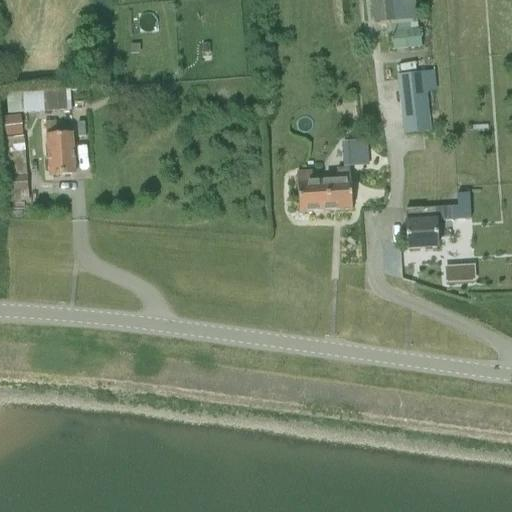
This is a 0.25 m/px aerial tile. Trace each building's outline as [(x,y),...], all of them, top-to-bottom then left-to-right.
[(372,0),(374,24),(415,20),(412,0),(372,0)] [(391,34),(392,50),(420,48),(419,31),(391,34)] [(422,57),(422,65),(436,64),(435,56),(422,57)] [(419,73),(397,76),(404,134),(426,131),(419,73)] [(72,111),(70,93),(70,92),(9,97),(10,116),(72,111)] [(3,138),(22,136),(19,115),(0,118),(3,138)] [(51,177),(54,177),(77,175),(74,136),(58,137),(57,123),(47,124),(51,177)] [(5,140),(8,180),(10,203),(29,202),(28,191),(30,191),(26,138),(5,140)] [(336,182),(329,182),(330,212),(353,211),(352,182),(352,172),(336,172),(336,182)] [(307,174),(299,174),(301,214),(330,212),(329,182),(307,183),(307,174)] [(438,250),(438,238),(452,237),(451,208),(408,211),(409,224),(407,224),(409,251),(438,250)] [(251,210),(252,219),(261,219),(260,209),(251,210)] [(442,242),(443,258),(466,257),(465,241),(442,242)]
